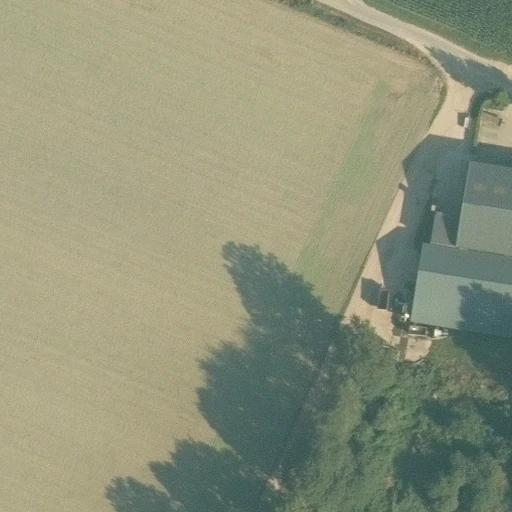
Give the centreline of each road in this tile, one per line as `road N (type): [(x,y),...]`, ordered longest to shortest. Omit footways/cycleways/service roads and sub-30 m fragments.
road 1 (track): [(261,511),(473,62)]
road 2 (unclassified): [(511,82),(338,3)]
